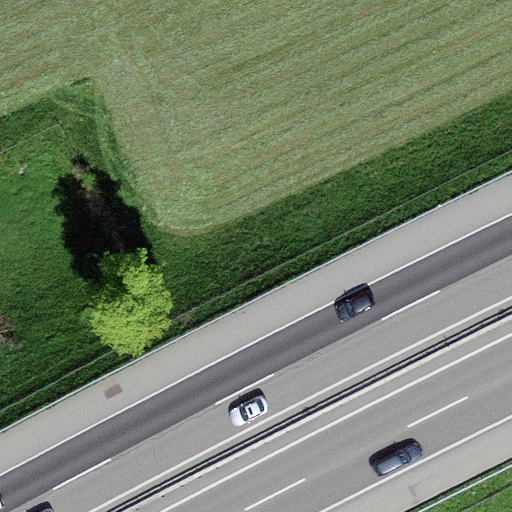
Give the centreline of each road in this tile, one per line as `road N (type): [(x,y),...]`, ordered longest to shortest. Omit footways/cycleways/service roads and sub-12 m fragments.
road 1 (motorway): [(511,255),(10,511)]
road 2 (motorway): [(240,511),(511,374)]
